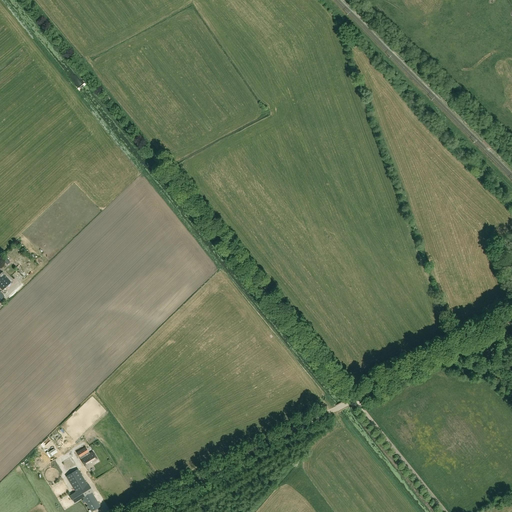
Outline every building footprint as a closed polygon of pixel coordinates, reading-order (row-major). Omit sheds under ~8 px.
[(0,287),(2,290),(11,282),(3,274),(0,270),(0,287)] [(99,427),(94,421),(93,422),(90,419),(84,424),(92,433),(99,427)] [(77,488),(83,497),(81,499),(83,502),(85,501),(92,511),(100,506),(77,470),(81,467),(71,452),(72,451),(69,446),(62,450),(66,455),(64,456),(74,472),(67,476),(75,489),(77,488)] [(82,460),(94,453),(93,451),(89,453),(86,447),(77,452),(82,460)] [(99,461),(94,453),(82,460),(87,468),(99,461)]
